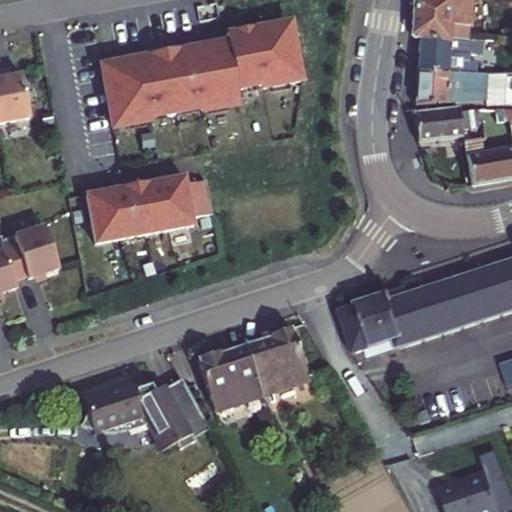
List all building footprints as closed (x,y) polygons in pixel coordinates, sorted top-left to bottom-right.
[(477,7),(460,7),(460,3),(429,1),(423,2),(418,6),(417,44),(426,45),(456,48),(456,29),(475,29),(477,7)] [(138,72),(110,77),(120,129),(158,122),(157,118),(208,108),(209,112),(247,105),(244,91),(270,86),(271,90),(309,83),(299,31),(272,36),(270,29),(234,36),(237,53),(209,58),(208,51),(137,65),(138,72)] [(488,48),(456,48),(426,45),(424,76),(454,76),(483,75),(483,66),(488,66),(488,48)] [(11,73),(0,75),(0,100),(5,128),(37,122),(29,78),(12,81),(11,73)] [(483,75),(454,76),(424,76),(421,109),(488,104),(489,111),(505,109),(507,75),(483,75)] [(468,142),(466,133),(483,129),(484,130),(488,130),(486,111),(482,110),(479,111),(480,118),(465,119),(464,115),(420,118),(422,147),(468,142)] [(488,130),(511,129),(511,117),(486,111),(488,130)] [(486,146),(469,149),(469,150),(476,191),(511,183),(511,149),(487,154),(486,146)] [(93,197),(103,246),(201,227),(199,219),(219,216),(213,182),(193,186),(191,178),(93,197)] [(25,249),(12,254),(22,285),(36,281),(37,284),(67,274),(53,231),(22,241),(25,249)] [(22,285),(12,254),(0,257),(0,301),(25,293),(22,285)] [(403,296),(333,318),(354,357),(403,343),(405,351),(511,314),(511,263),(405,301),(403,296)] [(277,343),(252,351),(270,399),(316,383),(296,330),(275,338),(277,343)] [(219,359),(199,365),(220,418),(270,399),(252,351),(221,363),(219,359)] [(322,398),(316,383),(270,399),(272,404),(278,414),(322,398)] [(141,400),(137,390),(122,396),(123,396),(88,408),(94,424),(88,438),(93,440),(101,443),(102,447),(109,444),(124,445),(134,443),(135,444),(157,436),(171,464),(186,456),(190,463),(207,455),(203,446),(218,438),(190,390),(168,400),(167,398),(159,402),(156,395),(141,400)] [(226,433),(278,414),(272,404),(270,399),(220,418),(226,433)] [(437,471),(451,511),(459,511),(501,498),(486,453),(464,461),(465,464),(437,471)]
